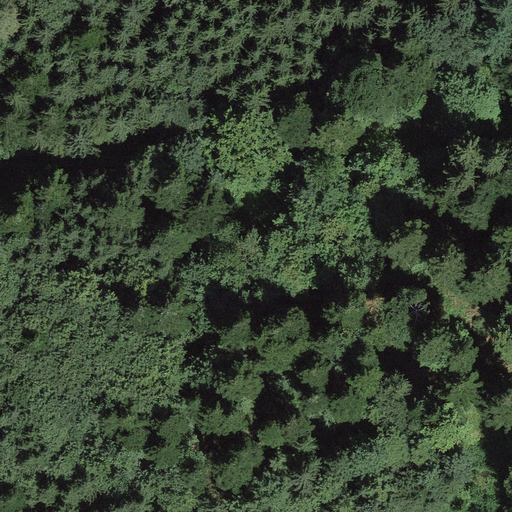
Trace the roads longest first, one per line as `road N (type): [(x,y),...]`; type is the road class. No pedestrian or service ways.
road 1 (track): [(0,164),(204,147),(457,112),(511,191)]
road 2 (track): [(352,511),(511,432)]
road 3 (track): [(396,0),(457,112)]
